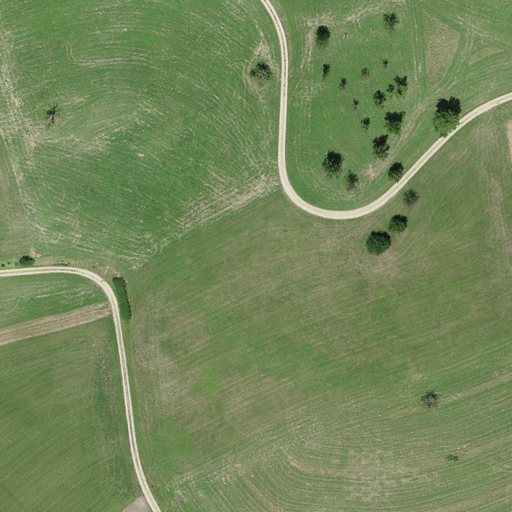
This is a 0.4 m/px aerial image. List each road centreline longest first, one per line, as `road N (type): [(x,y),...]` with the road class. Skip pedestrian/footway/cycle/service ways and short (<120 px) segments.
road 1 (track): [(261,0),(282,51),(279,160),(287,190),(317,215),(373,207),(464,120),(511,95)]
road 2 (track): [(156,511),(133,458),(107,290),(74,273),(0,276)]
